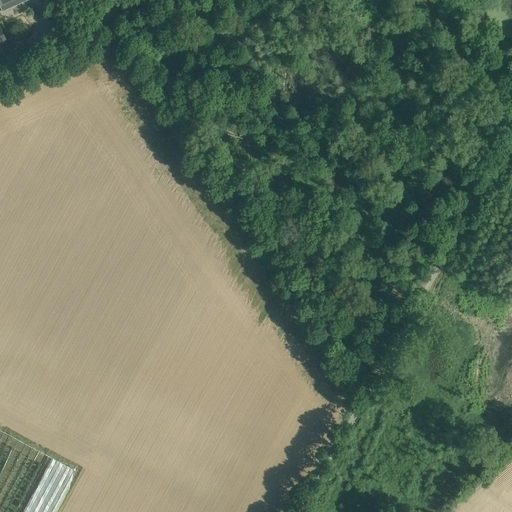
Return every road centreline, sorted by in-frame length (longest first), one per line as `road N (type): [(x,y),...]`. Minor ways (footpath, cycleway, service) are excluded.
road 1 (unclassified): [(308,511),(511,147)]
road 2 (unclassified): [(0,86),(138,26),(236,0)]
